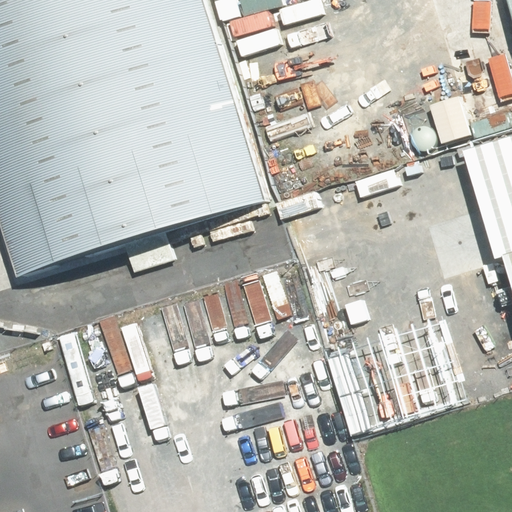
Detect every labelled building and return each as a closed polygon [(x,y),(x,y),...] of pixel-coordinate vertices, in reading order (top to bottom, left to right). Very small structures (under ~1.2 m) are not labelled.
[(0,0),(0,144),(39,276),(291,202),(230,0),(0,0)] [(511,143),(494,150),(511,203),(511,143)] [(458,155),(424,167),(438,205),(472,193),(458,155)] [(511,270),(511,266),(489,272),(499,310),(511,306),(511,270)] [(9,511),(0,481),(0,511),(9,511)]
